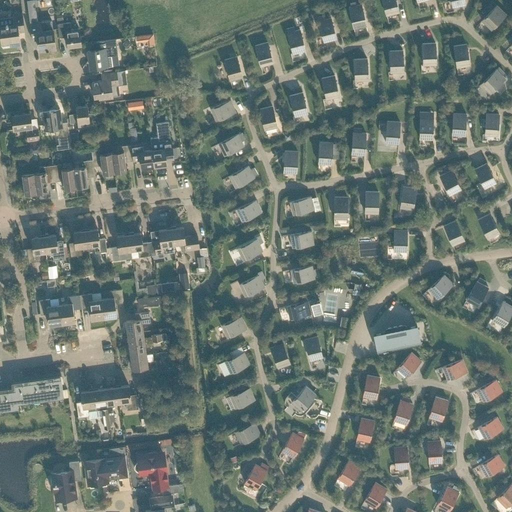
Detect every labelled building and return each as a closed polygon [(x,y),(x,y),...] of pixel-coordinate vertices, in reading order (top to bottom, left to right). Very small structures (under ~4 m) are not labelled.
[(395,0),(381,0),(386,16),(399,13),(395,0)] [(350,7),(349,7),(353,28),(366,25),(361,4),(356,6),(350,7)] [(497,5),(481,21),(491,31),(507,14),(497,5)] [(13,16),(0,18),(0,34),(1,44),(9,43),(10,45),(20,44),(18,32),(24,31),(21,13),(13,15),(13,16)] [(326,19),(318,21),(323,42),(336,39),(331,18),(326,19)] [(41,23),(30,24),(32,41),(38,40),(39,51),(55,49),(53,29),(42,31),(41,23)] [(70,23),(57,24),(59,38),(66,37),(67,48),(81,46),(79,29),(71,30),(70,23)] [(295,31),(287,33),(293,54),(305,50),(300,30),(295,31)] [(152,34),(136,37),(136,42),(147,40),(148,46),(154,45),(152,34)] [(97,50),(88,51),(90,69),(108,67),(107,57),(118,55),(115,39),(96,42),(97,50)] [(268,42),(254,45),(260,67),(273,64),(268,42)] [(435,42),(422,43),(422,66),(436,65),(435,42)] [(466,43),(453,45),(456,68),(470,66),(466,43)] [(403,50),(389,50),(390,73),(404,73),(403,50)] [(237,56),(223,59),(229,81),(243,78),(237,56)] [(367,58),(353,59),(354,81),(368,81),(367,58)] [(496,69),(481,84),(490,94),(505,78),(502,75),(496,69)] [(104,81),(92,82),(94,97),(99,97),(99,98),(112,96),(111,87),(118,86),(116,73),(103,74),(104,81)] [(335,75),(321,78),(326,100),(339,97),(335,75)] [(303,92),(289,95),(294,117),(308,114),(303,92)] [(231,99),(210,109),(215,121),(236,112),(231,99)] [(87,106),(74,108),(77,126),(89,124),(90,130),(98,129),(96,112),(88,114),(87,106)] [(273,106),(259,108),(264,131),(277,128),(273,106)] [(49,115),(42,116),(44,130),(56,128),(57,138),(68,137),(66,123),(61,123),(59,110),(49,111),(49,115)] [(452,113),(451,135),(465,136),(466,114),(452,113)] [(485,113),(484,136),(498,136),(500,114),(485,113)] [(29,114),(11,116),(13,130),(25,128),(27,141),(39,139),(37,129),(31,130),(29,114)] [(420,117),(419,139),(432,139),(433,118),(428,118),(420,117)] [(387,121),(385,142),(398,143),(400,122),(387,121)] [(157,137),(149,138),(151,150),(153,167),(166,165),(165,159),(172,158),(172,154),(170,140),(169,140),(167,122),(156,123),(157,137)] [(130,139),(130,145),(131,145),(138,144),(135,127),(129,128),(131,139),(130,139)] [(77,132),(69,133),(70,142),(78,141),(77,132)] [(353,132),(351,154),(364,155),(366,133),(361,133),(353,132)] [(238,133),(218,144),(224,156),(244,146),(242,141),(238,134),(238,133)] [(319,141),(318,164),(331,165),(333,142),(319,141)] [(143,144),(138,144),(131,145),(132,161),(139,160),(141,169),(153,167),(151,150),(144,151),(143,144)] [(132,161),(131,145),(130,145),(116,147),(117,151),(111,152),(113,173),(126,171),(125,162),(132,161)] [(113,173),(111,152),(106,153),(106,148),(92,150),(93,160),(93,163),(101,162),(102,174),(113,173)] [(284,150),(283,173),(296,174),(298,151),(284,150)] [(32,162),(31,157),(30,154),(29,154),(17,156),(18,164),(32,162)] [(95,176),(93,163),(93,160),(78,162),(79,167),(73,168),(76,188),(88,186),(87,177),(95,176)] [(486,162),(474,169),(484,189),(496,183),(486,162)] [(76,188),(73,168),(62,169),(61,164),(52,165),(54,182),(63,181),(64,189),(76,188)] [(47,183),(54,182),(52,165),(39,167),(40,173),(33,173),(36,193),(48,191),(47,183)] [(248,166),(229,176),(235,188),(254,177),(250,170),(248,166)] [(451,169),(439,175),(449,196),(461,190),(451,169)] [(36,193),(33,173),(22,175),(24,195),(36,193)] [(402,186),(399,208),(413,210),(416,188),(402,186)] [(365,191),(364,213),(378,214),(379,191),(365,191)] [(334,196),(333,219),(347,219),(348,197),(334,196)] [(311,197),(290,202),(293,215),(314,209),(311,197)] [(256,199),(236,209),(242,222),(262,212),(256,199)] [(489,213),(477,219),(487,239),(500,233),(489,213)] [(455,220),(443,225),(451,246),(464,241),(455,220)] [(170,227),(170,229),(173,245),(179,244),(180,251),(198,249),(196,235),(184,237),(182,227),(175,228),(175,227),(170,227)] [(98,228),(84,230),(87,246),(94,245),(95,252),(105,251),(106,261),(110,261),(108,248),(106,248),(105,237),(99,238),(98,228)] [(150,242),(152,255),(174,252),(170,229),(158,231),(160,241),(150,242)] [(393,229),(393,252),(407,252),(407,229),(393,229)] [(87,246),(84,230),(73,232),(75,242),(69,242),(71,256),(82,254),(81,247),(87,246)] [(312,231),(290,234),(292,248),(314,244),(312,231)] [(128,233),(128,235),(131,258),(132,258),(131,251),(137,250),(138,257),(152,255),(150,242),(142,243),(140,233),(133,234),(133,233),(128,233)] [(48,234),(43,235),(43,236),(45,252),(53,251),(54,259),(65,257),(62,239),(56,240),(55,235),(48,236),(48,234)] [(110,261),(131,258),(128,235),(116,237),(118,247),(108,248),(110,261)] [(45,252),(43,236),(32,238),(33,248),(27,249),(29,262),(40,261),(39,253),(45,252)] [(257,239),(237,248),(243,260),(262,251),(259,244),(257,239)] [(196,256),(198,268),(207,266),(209,266),(207,256),(203,256),(203,255),(196,256)] [(162,261),(154,263),(156,271),(156,270),(157,274),(162,273),(161,270),(164,269),(162,261)] [(312,266),(291,270),(293,283),(314,278),(314,277),(313,270),(312,266)] [(187,272),(179,273),(181,288),(189,287),(187,272)] [(444,274),(428,289),(437,299),(454,284),(444,274)] [(258,275),(239,285),(245,296),(264,287),(261,280),(258,275)] [(64,285),(66,281),(63,277),(58,278),(57,282),(59,286),(64,285)] [(173,281),(160,283),(161,291),(174,289),(173,281)] [(477,281),(466,300),(477,306),(488,287),(484,285),(477,281)] [(154,284),(146,286),(148,294),(156,293),(154,284)] [(109,298),(100,299),(103,318),(116,316),(114,304),(123,303),(121,289),(108,291),(109,298)] [(313,292),(298,296),(300,302),(315,298),(313,292)] [(103,318),(100,299),(91,301),(90,294),(78,295),(80,309),(88,307),(90,320),(103,318)] [(72,310),(80,309),(78,295),(66,297),(67,304),(58,305),(61,324),(74,322),(72,310)] [(160,296),(137,298),(138,304),(161,302),(160,296)] [(61,324),(58,305),(50,306),(49,300),(37,301),(39,314),(46,313),(48,326),(61,324)] [(308,300),(286,306),(289,319),(311,314),(310,309),(313,309),(314,315),(323,313),(319,300),(311,302),(312,306),(309,306),(308,300)] [(511,306),(503,301),(491,320),(504,327),(511,312),(511,306)] [(132,320),(125,321),(127,334),(142,332),(141,324),(150,323),(148,312),(148,310),(130,312),(132,320)] [(241,316),(221,325),(226,338),(247,328),(241,316)] [(384,333),(374,335),(377,351),(420,342),(417,326),(407,328),(406,326),(404,325),(385,328),(383,331),(384,333)] [(128,345),(152,342),(162,340),(161,333),(151,335),(152,337),(143,338),(142,332),(127,334),(128,345)] [(317,335),(304,339),(309,361),(323,358),(317,335)] [(153,347),(152,342),(128,345),(130,357),(146,355),(145,348),(153,347)] [(283,343),(270,347),(277,369),(290,364),(283,343)] [(244,351),(224,361),(230,374),(250,364),(244,351)] [(411,351),(396,368),(407,378),(422,361),(411,351)] [(152,354),(130,357),(132,369),(142,367),(142,374),(162,371),(161,360),(153,361),(152,354)] [(463,359),(441,367),(446,380),(468,372),(463,359)] [(366,374),(362,396),(376,399),(380,377),(366,374)] [(0,410),(18,408),(18,403),(63,397),(62,389),(61,379),(15,385),(16,391),(0,392),(0,410)] [(496,379),(476,389),(483,402),(503,391),(496,379)] [(129,385),(117,387),(119,402),(126,401),(127,410),(138,409),(136,394),(130,395),(129,385)] [(306,385),(291,402),(301,411),(316,394),(306,385)] [(112,403),(119,402),(117,387),(105,388),(108,413),(113,412),(112,403)] [(236,393),(230,396),(235,408),(255,399),(250,387),(240,391),(236,393)] [(93,390),(96,416),(102,415),(103,422),(107,421),(108,428),(110,428),(108,413),(105,388),(93,390)] [(96,416),(93,390),(81,392),(82,402),(77,403),(79,417),(89,416),(90,417),(96,416)] [(435,396),(428,417),(441,421),(448,400),(435,396)] [(400,400),(393,420),(406,424),(412,404),(408,403),(401,400),(400,400)] [(497,416),(477,427),(484,439),(504,428),(497,416)] [(361,417),(356,439),(369,442),(374,420),(361,417)] [(255,422),(234,432),(240,444),(261,434),(255,422)] [(292,432),(282,451),(293,457),(304,438),(303,438),(296,434),(292,432)] [(440,440),(426,441),(428,463),(442,462),(440,440)] [(407,445),(393,446),(395,469),(409,468),(407,445)] [(124,446),(109,448),(110,454),(125,452),(124,446)] [(135,466),(134,466),(135,470),(136,471),(137,471),(138,472),(139,472),(140,475),(150,473),(152,488),(161,487),(162,494),(183,491),(182,483),(168,485),(163,451),(137,455),(138,463),(137,463),(136,464),(135,465),(135,466)] [(498,453),(478,465),(485,477),(505,465),(498,453)] [(104,459),(84,461),(88,485),(107,482),(107,479),(127,476),(125,456),(104,459)] [(349,459),(337,478),(349,486),(360,466),(349,459)] [(52,474),(52,475),(56,499),(75,497),(73,480),(81,479),(78,461),(69,462),(70,471),(52,474)] [(255,464),(245,483),(256,489),(267,470),(266,470),(259,466),(255,464)] [(375,481),(364,501),(375,508),(387,488),(375,481)] [(511,483),(497,498),(506,507),(511,501),(511,483)] [(447,486),(437,505),(448,511),(459,492),(458,492),(452,488),(447,486)] [(151,509),(145,510),(145,511),(164,511),(164,507),(173,506),(172,494),(149,497),(151,509)]
